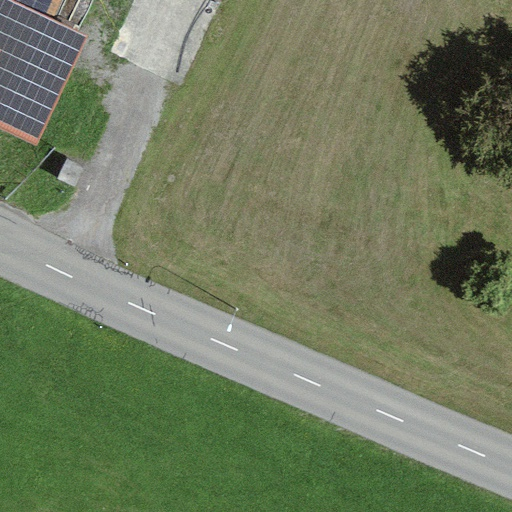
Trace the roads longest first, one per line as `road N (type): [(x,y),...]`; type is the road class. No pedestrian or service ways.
road 1 (tertiary): [(0,242),(511,467)]
road 2 (track): [(63,274),(182,0)]
